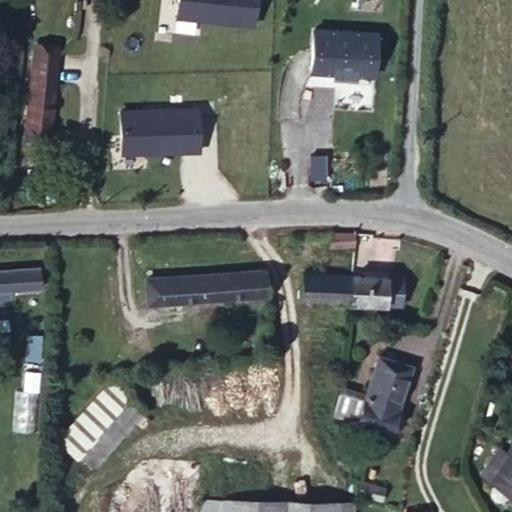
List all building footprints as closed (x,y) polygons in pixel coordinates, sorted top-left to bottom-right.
[(349,52),(349,10),(290,11),(290,54),(349,52)] [(20,73),(45,74),(47,47),(22,45),(20,73)] [(40,136),(45,74),(20,73),(16,134),(40,136)] [(353,219),(330,221),(330,237),(337,238),(346,239),(351,240),(353,219)] [(337,238),(330,237),(290,236),(289,261),(336,263),(337,238)] [(150,303),(258,288),(259,254),(145,272),(150,303)] [(27,259),(0,258),(0,281),(26,282),(27,259)] [(337,297),(375,300),(373,293),(397,295),(399,266),(336,263),(289,261),(289,289),(332,291),(337,297)] [(354,394),(389,408),(407,353),(372,341),(360,378),(354,394)] [(329,384),(354,394),(360,378),(337,370),(329,384)] [(101,380),(41,440),(49,451),(57,444),(77,463),(131,408),(101,380)] [(345,413),(327,413),(327,448),(346,447),(345,413)] [(511,471),(500,497),(511,502),(511,471)] [(197,511),(343,511),(344,493),(317,492),(317,479),(282,479),(282,492),(198,491),(197,511)] [(401,511),(404,497),(388,495),(386,511),(401,511)]
